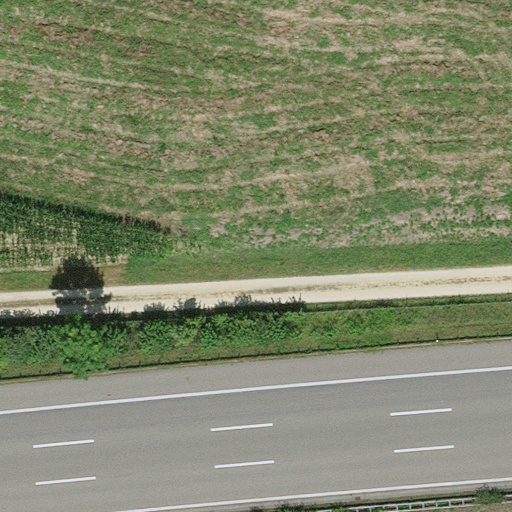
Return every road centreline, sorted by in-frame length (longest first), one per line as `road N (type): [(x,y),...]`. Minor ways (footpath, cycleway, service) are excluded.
road 1 (motorway): [(511,423),(0,467)]
road 2 (unclassified): [(511,285),(0,310)]
